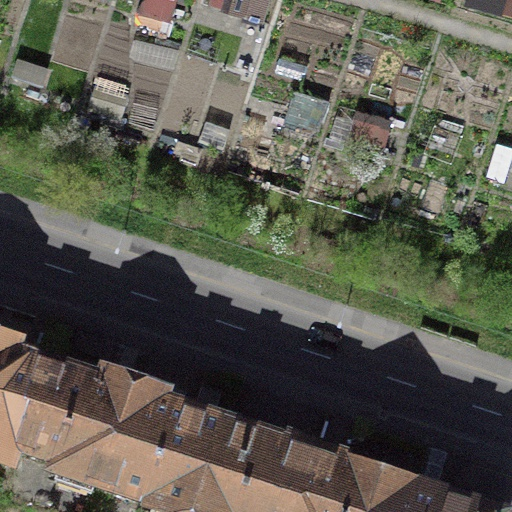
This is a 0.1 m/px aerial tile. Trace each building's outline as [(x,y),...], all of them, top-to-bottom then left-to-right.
[(141,0),(136,17),(170,28),(178,0),(141,0)] [(210,0),(208,10),(264,27),(272,0),(210,0)] [(511,0),(466,0),(465,6),(511,19),(511,16),(511,0)] [(12,80),(44,89),(50,69),(18,59),(12,80)] [(86,111),(121,121),(129,94),(93,84),(86,111)] [(293,93),(281,132),(318,144),(331,104),(293,93)] [(355,117),(346,145),(373,154),(382,125),(355,117)] [(200,140),(225,149),(232,129),(206,121),(200,140)] [(511,153),(495,149),(486,177),(494,180),(491,187),(511,193),(511,153)] [(0,459),(8,462),(25,410),(20,409),(37,358),(14,350),(15,349),(0,343),(0,459)] [(50,470),(100,487),(134,386),(104,376),(103,380),(76,371),(37,358),(20,409),(25,410),(8,462),(11,463),(16,449),(53,462),(50,470)] [(155,511),(193,511),(224,421),(173,404),(162,400),(163,396),(134,386),(100,487),(157,505),(155,511)] [(294,511),(317,447),(287,437),(286,441),(278,439),(224,421),(193,511),(294,511)] [(401,511),(413,479),(376,467),(317,447),(294,511),(401,511)] [(499,511),(466,501),(415,484),(416,480),(413,479),(401,511),(499,511)]
